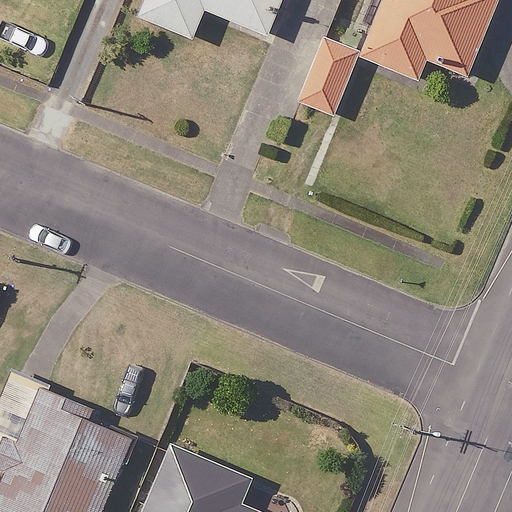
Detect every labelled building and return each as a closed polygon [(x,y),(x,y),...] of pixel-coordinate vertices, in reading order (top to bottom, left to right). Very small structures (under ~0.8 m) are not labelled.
[(147,0),(143,13),(194,33),(204,5),(270,30),(281,0),(147,0)] [(496,0),(380,0),(360,51),(420,76),(429,55),(468,71),(496,0)] [(359,50),(326,37),(303,98),(335,110),(359,50)] [(99,511),(138,423),(12,368),(0,395),(0,460),(6,464),(0,478),(0,511),(99,511)] [(244,475),(173,445),(144,511),(260,511),(263,506),(236,495),(244,475)]
